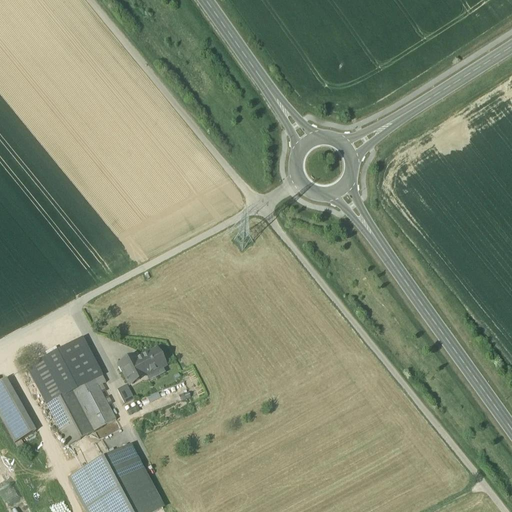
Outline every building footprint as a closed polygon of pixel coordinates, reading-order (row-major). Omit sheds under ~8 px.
[(82,339),(26,369),(45,405),(46,404),(68,446),(115,420),(97,386),(105,382),(82,339)] [(156,350),(137,360),(135,356),(118,365),(129,385),(139,380),(137,376),(143,373),(145,377),(152,373),(155,378),(164,373),(162,368),(165,366),(156,350)] [(35,431),(6,379),(0,382),(0,418),(14,443),(35,431)] [(126,385),(117,390),(124,405),(134,400),(126,385)] [(71,479),(88,511),(151,511),(161,507),(129,448),(71,479)]
